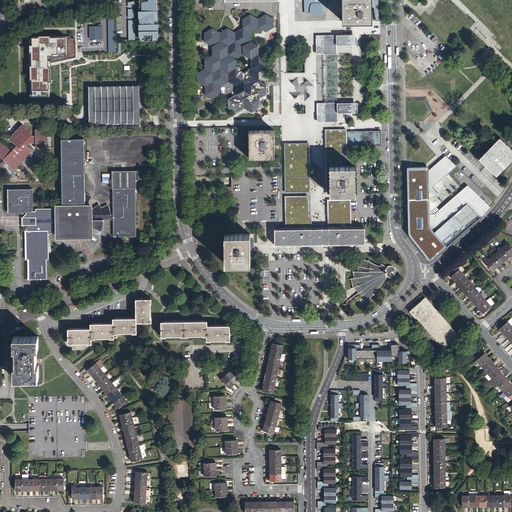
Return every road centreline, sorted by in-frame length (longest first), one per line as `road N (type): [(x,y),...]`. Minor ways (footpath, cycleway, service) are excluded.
road 1 (trunk): [(511,237),(240,511)]
road 2 (trunk): [(311,511),(511,300)]
road 3 (tertiary): [(391,0),(394,224),(412,270)]
road 4 (tertiary): [(191,249),(178,196),(175,0)]
road 5 (residential): [(39,311),(110,423),(120,459),(117,505)]
road 6 (residential): [(422,511),(420,364),(380,312)]
road 7 (residential): [(327,384),(371,384),(371,511)]
road 8 (residential): [(191,249),(39,311)]
